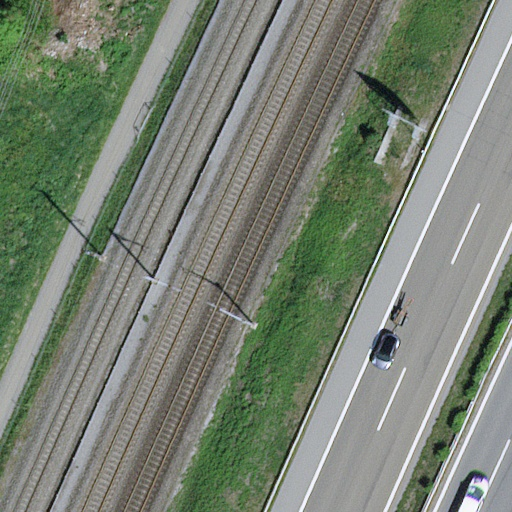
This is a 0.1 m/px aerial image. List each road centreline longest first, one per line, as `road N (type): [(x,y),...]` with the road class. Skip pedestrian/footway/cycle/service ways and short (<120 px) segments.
road 1 (track): [(0,414),(194,0)]
road 2 (motorway): [(511,141),(345,511)]
